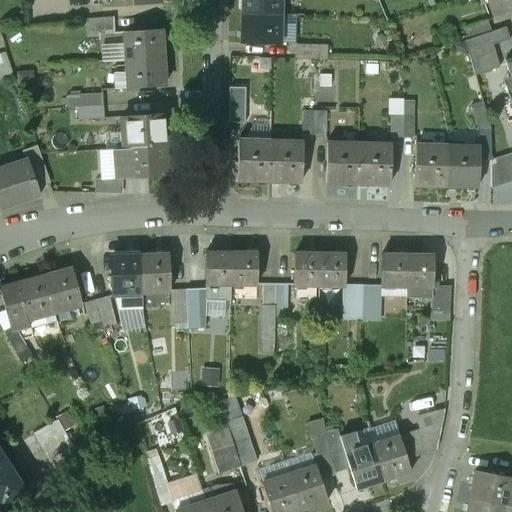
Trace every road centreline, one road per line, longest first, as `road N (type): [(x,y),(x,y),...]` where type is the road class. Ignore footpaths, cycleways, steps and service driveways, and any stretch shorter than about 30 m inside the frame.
road 1 (residential): [(437,507),(459,414),(469,222)]
road 2 (residential): [(210,218),(469,222)]
road 3 (residential): [(214,0),(210,218)]
road 4 (residential): [(4,238),(210,218)]
